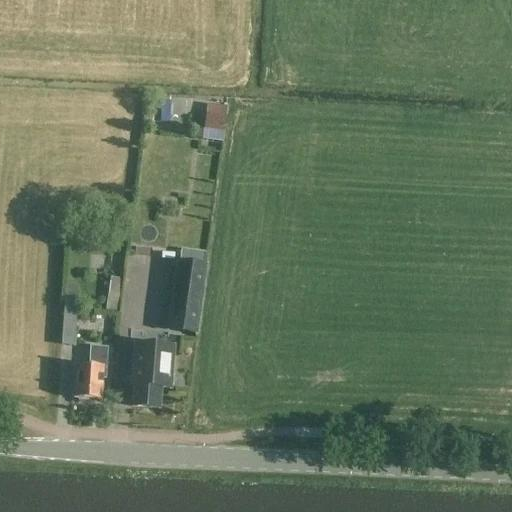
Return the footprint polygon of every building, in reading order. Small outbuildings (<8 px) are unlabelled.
[(229,130),(228,116),(207,117),(208,131),(229,130)] [(97,254),(94,266),(109,270),(112,258),(97,254)] [(173,318),(198,321),(205,266),(180,263),(173,318)] [(110,278),(105,312),(117,314),(122,280),(110,278)] [(74,347),(77,303),(76,303),(77,294),(64,293),(61,347),(74,347)] [(133,407),(158,409),(159,388),(170,389),(174,347),(135,344),(132,386),(135,386),(133,407)] [(104,379),(106,349),(90,348),(89,367),(76,366),(74,400),(78,400),(78,403),(88,403),(89,401),(100,402),(102,379),(104,379)]
